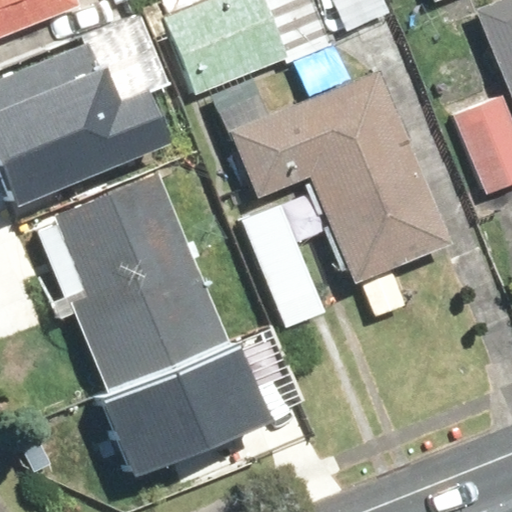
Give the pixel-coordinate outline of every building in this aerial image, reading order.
[(0,0),(0,36),(74,7),(71,0),(0,0)] [(318,0),(167,0),(161,2),(197,99),(336,49),(318,0)] [(394,0),(334,0),(352,38),(401,16),(394,0)] [(511,0),(494,0),(464,13),(511,127),(511,0)] [(0,69),(0,157),(13,194),(170,138),(150,83),(113,97),(91,37),(0,69)] [(438,249),(371,75),(217,134),(244,203),(298,182),(338,287),(438,249)] [(222,358),(149,177),(41,220),(73,298),(57,305),(98,407),(222,358)] [(105,409),(135,478),(271,421),(241,351),(105,409)]
